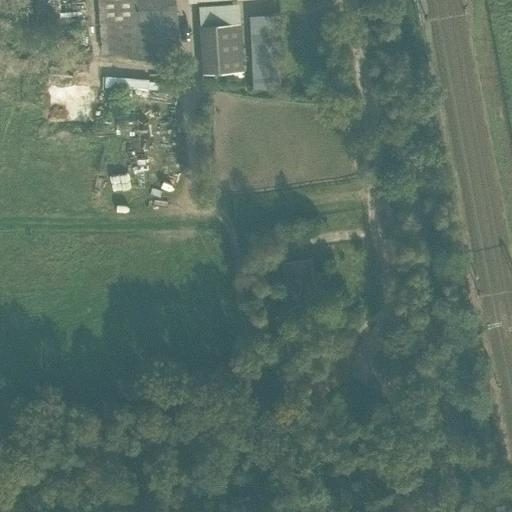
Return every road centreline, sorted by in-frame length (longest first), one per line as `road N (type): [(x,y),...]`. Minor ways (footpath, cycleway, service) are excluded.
road 1 (track): [(226,511),(335,362),(277,397),(0,491)]
road 2 (track): [(390,315),(366,104)]
road 3 (track): [(419,511),(390,315)]
